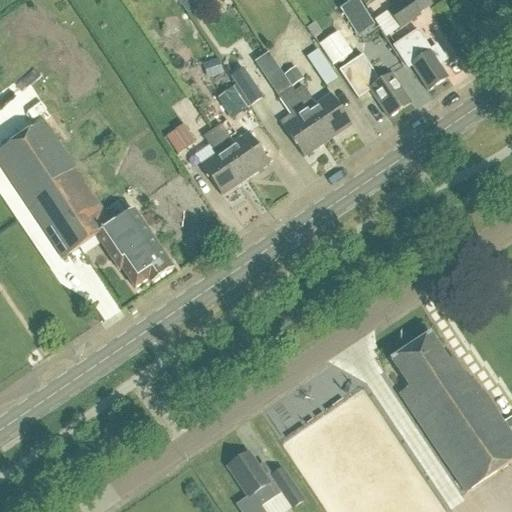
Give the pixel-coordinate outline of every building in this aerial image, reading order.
[(186,0),(182,0),(178,3),(187,16),(194,11),(186,0)] [(399,31),(420,17),(409,0),(405,0),(387,12),(399,31)] [(341,12),(358,39),(376,28),(358,1),(341,12)] [(332,67),(351,54),(338,34),(318,47),(332,67)] [(429,53),(416,34),(393,49),(407,70),(410,68),(428,93),(447,80),(438,67),(445,62),(435,49),(429,53)] [(317,52),(306,60),(325,88),(337,81),(317,52)] [(380,84),(361,57),(338,73),(357,101),(369,93),(388,120),(410,105),(391,77),(380,84)] [(284,58),(274,64),(283,77),(293,70),(284,58)] [(217,62),(204,66),(208,80),(221,75),(217,62)] [(295,69),(283,77),(288,85),(291,90),(303,82),(295,69)] [(250,107),(261,99),(242,71),(230,79),(250,107)] [(277,93),(288,85),(283,77),(278,71),(267,78),(277,93)] [(231,120),(250,108),(235,86),(217,99),(231,120)] [(293,94),(327,143),(350,127),(330,97),(315,107),(302,88),(294,94),(293,94)] [(293,94),(294,94),(291,90),(277,99),(290,117),(279,124),(303,159),(327,143),(293,94)] [(108,220),(44,123),(0,152),(0,166),(63,261),(96,239),(119,274),(121,272),(134,291),(148,281),(151,286),(173,272),(133,212),(116,223),(112,217),(108,220)] [(177,156),(194,144),(183,127),(166,139),(177,156)] [(211,133),(244,182),(268,165),(248,135),(233,146),(220,127),(211,133)] [(221,198),(244,182),(211,133),(202,139),(215,157),(200,168),(221,198)] [(447,364),(430,338),(392,363),(409,390),(400,396),(465,495),(511,463),(511,418),(503,425),(482,393),(480,395),(470,380),(467,382),(453,361),(447,364)] [(238,511),(262,511),(261,509),(275,500),(267,488),(270,486),(249,455),(227,470),(247,500),(235,507),(238,511)] [(291,511),(303,503),(282,471),(270,479),(291,511)]
